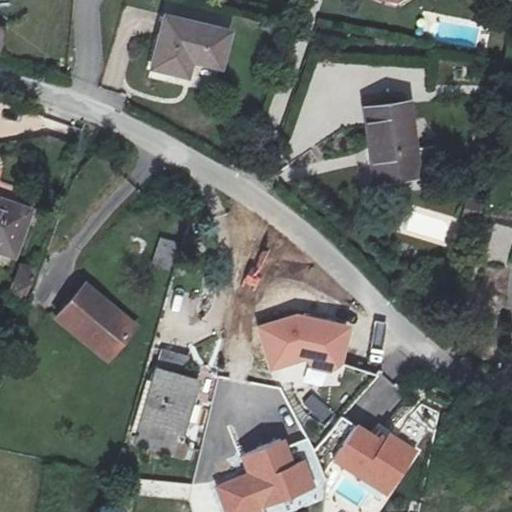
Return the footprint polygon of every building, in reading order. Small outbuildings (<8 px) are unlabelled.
[(217,63),(227,28),(160,11),(146,64),(184,74),(189,57),(217,63)] [(414,172),(402,100),(359,107),(369,180),(414,172)] [(0,247),(9,251),(27,206),(0,195),(0,247)] [(170,270),(177,241),(159,237),(152,266),(170,270)] [(31,259),(9,251),(0,273),(0,287),(18,293),(31,259)] [(129,318),(74,281),(48,320),(103,358),(129,318)] [(351,357),(338,310),(257,333),(270,380),(351,357)] [(146,359),(179,368),(185,345),(153,335),(146,359)] [(179,368),(146,359),(124,436),(166,449),(171,432),(182,434),(197,374),(179,368)] [(393,496),(417,447),(384,431),(382,436),(353,423),(331,467),(393,496)] [(315,483),(280,441),(247,468),(282,510),(315,483)]
